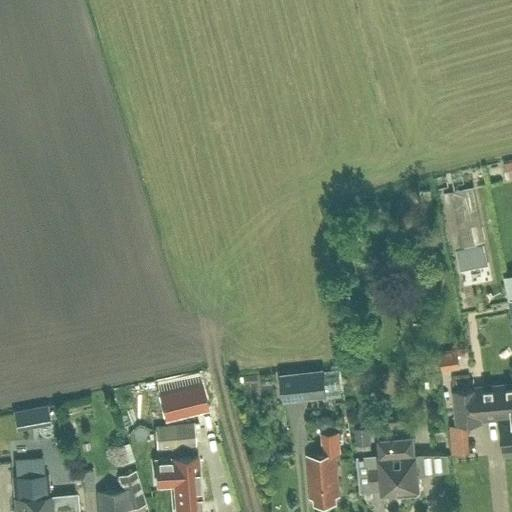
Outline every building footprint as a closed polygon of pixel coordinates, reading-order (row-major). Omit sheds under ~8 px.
[(511,159),(503,162),(507,177),(511,176),(511,159)] [(473,186),(443,192),(454,247),(484,241),(473,186)] [(437,228),(412,233),(416,254),(441,249),(437,228)] [(491,247),(479,248),(481,282),(493,281),(491,247)] [(331,370),(323,370),(326,394),(326,395),(341,394),(339,369),(331,370)] [(323,370),(280,374),(282,398),(326,394),(323,370)] [(200,380),(159,391),(165,414),(206,404),(200,380)] [(500,416),(503,453),(511,452),(511,381),(477,385),(478,387),(454,389),(456,422),(480,420),(480,418),(500,416)] [(377,420),(380,450),(355,452),(359,488),(382,485),(383,488),(396,487),(397,490),(421,488),(419,465),(416,465),(411,414),(388,417),(388,419),(377,420)] [(155,422),(156,446),(197,444),(196,419),(155,422)] [(334,494),(338,494),(335,451),(339,451),(337,431),(322,432),(323,453),(306,454),(309,496),(315,496),(315,502),(334,500),(334,494)] [(463,438),(464,453),(482,451),(481,437),(463,438)] [(175,511),(201,511),(199,480),(197,455),(154,458),(157,484),(173,483),(175,511)] [(128,511),(128,508),(143,503),(133,469),(118,474),(122,489),(96,491),(97,511),(128,511)] [(78,511),(76,492),(48,494),(46,472),(11,475),(14,511),(78,511)]
